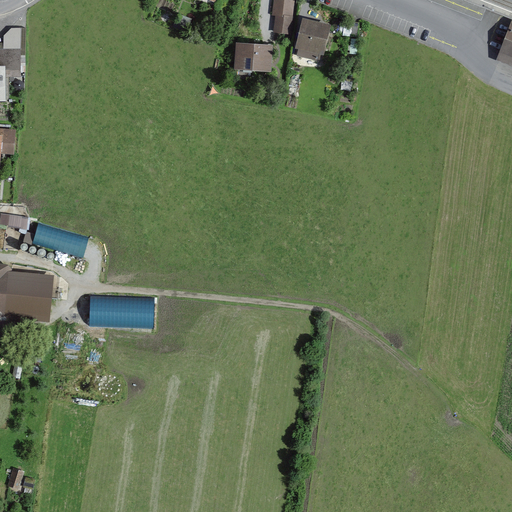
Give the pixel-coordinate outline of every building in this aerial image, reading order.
[(280,0),(274,0),(273,14),(276,15),(291,17),(293,2),(280,0)] [(274,31),(289,33),(291,17),(276,15),(274,31)] [(177,18),(174,26),(186,31),(189,23),(177,18)] [(352,22),(350,35),(357,36),(359,23),(352,22)] [(310,46),(307,57),(318,59),(325,29),(306,24),(301,44),(310,46)] [(511,57),(511,26),(502,53),(511,57)] [(0,70),(5,70),(20,71),(20,35),(5,36),(5,51),(0,50),(0,70)] [(238,45),(237,68),(269,70),(270,47),(238,45)] [(0,129),(0,147),(14,148),(15,131),(0,129)] [(78,228),(79,216),(61,214),(60,226),(78,228)] [(39,222),(34,242),(85,254),(90,235),(39,222)] [(0,333),(5,334),(7,323),(0,322),(0,302),(11,304),(12,295),(40,294),(40,279),(9,280),(10,269),(0,268),(0,333)] [(92,297),(91,324),(151,326),(152,299),(92,297)] [(14,471),(9,484),(18,487),(22,473),(14,471)]
